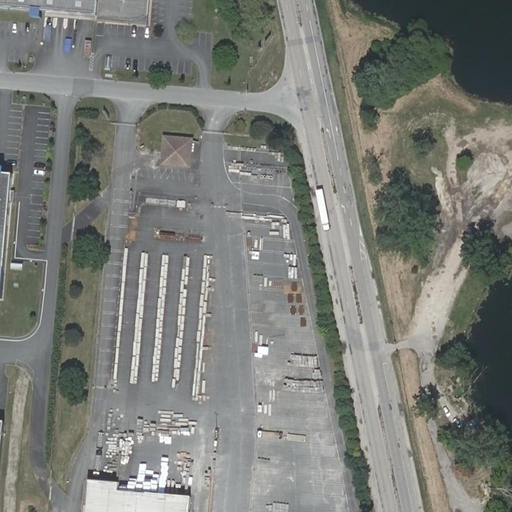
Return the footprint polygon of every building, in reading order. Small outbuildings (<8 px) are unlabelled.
[(0,0),(0,2),(99,11),(99,17),(124,19),(131,20),(148,16),(149,0),(0,0)] [(191,141),(166,138),(163,162),(188,165),(191,141)] [(0,284),(10,176),(0,175),(0,284)] [(322,458),(322,468),(336,469),(336,458),(322,458)] [(312,482),(340,483),(341,470),(312,470),(312,482)] [(190,511),(192,491),(120,485),(120,477),(88,474),(84,511),(190,511)] [(342,511),(344,483),(265,478),(265,490),(257,489),(255,511),(342,511)]
